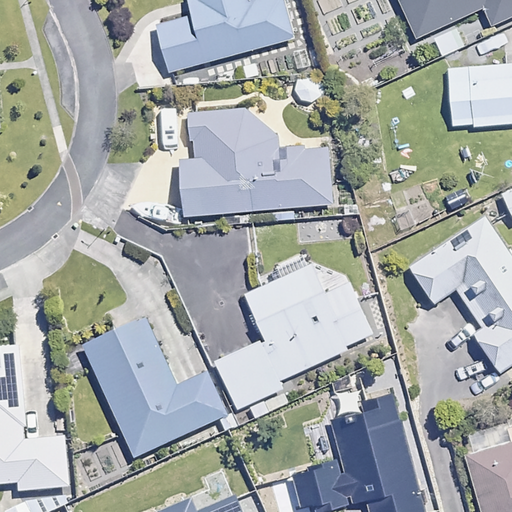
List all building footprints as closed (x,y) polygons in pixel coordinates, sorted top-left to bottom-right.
[(146,23),(162,74),(295,34),(284,0),(184,0),(188,11),(146,23)] [(511,0),(400,0),(417,37),(484,6),(493,25),(511,15),(511,0)] [(464,47),(456,29),(434,38),(441,56),(464,47)] [(511,61),(463,63),(463,125),(511,124),(511,61)] [(181,154),(187,216),(333,203),(327,141),(281,145),(278,109),(191,117),(194,153),(181,154)] [(511,188),(502,193),(511,214),(511,188)] [(484,210),(401,257),(426,300),(454,285),(509,254),(484,210)] [(344,241),(343,220),(299,224),(300,245),(344,241)] [(454,285),(476,323),(511,302),(511,259),(509,254),(454,285)] [(355,341),(330,286),(317,257),(247,289),(268,335),(285,373),(355,341)] [(330,286),(355,341),(374,332),(349,277),(330,286)] [(511,302),(476,323),(467,329),(491,371),(511,358),(511,302)] [(143,312),(63,349),(116,462),(225,413),(204,368),(175,381),(143,312)] [(218,358),(239,403),(289,380),(285,373),(268,335),(218,358)] [(21,348),(0,348),(0,479),(11,479),(12,488),(64,487),(62,433),(19,435),(18,421),(23,421),(21,348)] [(511,511),(511,435),(455,449),(469,511),(511,511)] [(29,511),(15,491),(0,500),(0,504),(5,511),(29,511)]
